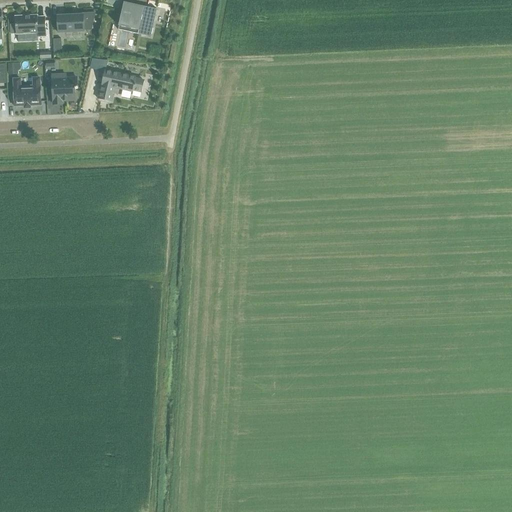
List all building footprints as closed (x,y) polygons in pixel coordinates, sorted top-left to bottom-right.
[(124,2),(119,26),(139,31),(140,27),(143,28),(141,35),(151,37),(157,9),(151,8),(150,10),(147,9),(148,7),(124,2)] [(83,15),(58,16),(58,33),(85,32),(85,30),(91,30),(95,13),(83,14),(83,15)] [(38,33),(38,37),(46,37),(45,17),(38,17),(38,16),(15,17),(16,25),(16,34),(38,33)] [(21,74),(20,64),(8,64),(9,74),(21,74)] [(136,78),(105,71),(99,100),(111,102),(115,88),(133,92),(133,90),(142,92),(145,81),(136,79),(136,78)] [(75,89),(78,89),(77,78),(58,79),(58,76),(59,76),(59,75),(52,76),(53,79),(52,79),(53,101),(54,101),(54,105),(62,105),(62,100),(67,100),(67,101),(76,100),(75,89)] [(21,79),(13,79),(15,107),(41,106),(40,86),(40,78),(33,78),(33,86),(21,87),(21,79)]
